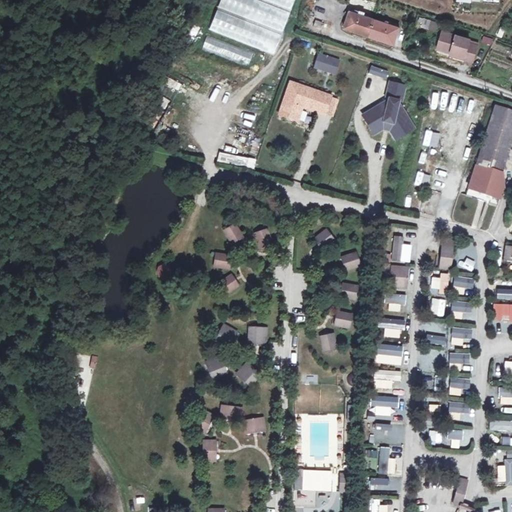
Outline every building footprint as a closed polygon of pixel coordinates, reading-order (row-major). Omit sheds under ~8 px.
[(220,0),(209,32),(275,54),(294,0),(220,0)] [(368,36),(374,19),(350,11),(344,28),(368,36)] [(399,27),(374,19),(368,36),(393,44),(399,27)] [(315,20),(313,27),(322,29),(324,22),(315,20)] [(467,38),(440,31),(437,48),(453,52),(464,55),(463,59),(472,61),(475,43),(468,41),(467,38)] [(491,45),(493,39),(484,36),(482,42),(491,45)] [(248,66),(253,54),(210,38),(205,50),(248,66)] [(339,61),(318,53),(313,66),(323,70),(325,65),(336,69),(339,61)] [(334,74),(336,69),(325,65),(323,70),(334,74)] [(386,79),(389,71),(371,66),(368,74),(386,79)] [(403,84),(386,81),(381,97),(384,98),(384,100),(358,115),(367,130),(379,123),(390,125),(398,137),(413,127),(396,102),(396,101),(398,102),(403,84)] [(331,96),(291,82),(279,113),(293,119),(293,118),(298,104),(302,105),(324,113),(325,112),(331,97),(331,96)] [(439,91),(433,93),(437,108),(443,107),(439,91)] [(338,100),(331,97),(325,112),(332,115),(338,100)] [(152,104),(142,123),(154,129),(164,111),(152,104)] [(302,105),(298,104),(293,118),(297,120),(302,105)] [(511,110),(496,105),(476,165),(501,174),(511,140),(511,110)] [(390,125),(379,123),(367,130),(369,134),(380,128),(388,130),(394,140),(398,137),(390,125)] [(423,139),(438,140),(439,125),(424,124),(423,139)] [(218,156),(218,164),(255,166),(255,157),(218,156)] [(501,174),(476,165),(466,195),(497,206),(504,188),(497,185),(501,174)] [(241,233),(235,223),(225,230),(232,240),(241,233)] [(271,239),(267,229),(256,233),(260,244),(271,239)] [(334,239),(327,230),(317,237),(324,247),(334,239)] [(411,245),(403,245),(403,237),(392,237),(392,262),(411,262),(411,245)] [(440,269),(453,269),(453,239),(440,239),(440,269)] [(359,264),(356,252),(344,256),(347,268),(359,264)] [(228,254),(217,253),(215,265),(227,266),(228,254)] [(156,267),(159,278),(172,275),(170,264),(156,267)] [(407,290),(408,266),(390,265),(389,277),(395,277),(394,289),(407,290)] [(449,276),(432,275),(430,291),(448,293),(449,276)] [(236,286),(230,276),(220,281),(226,293),(236,286)] [(472,290),(473,278),(455,277),(453,294),(464,295),(464,289),(472,290)] [(358,285),(346,284),(344,296),(357,297),(358,285)] [(497,300),(511,300),(511,289),(496,290),(497,300)] [(386,294),(386,311),(403,312),(403,294),(386,294)] [(446,314),(447,300),(430,299),(429,313),(446,314)] [(452,300),(450,311),(470,314),(472,304),(452,300)] [(511,314),(511,303),(499,304),(498,315),(511,314)] [(353,315),(341,312),(338,324),(349,326),(353,315)] [(380,338),(401,340),(404,317),(382,315),(380,338)] [(236,330),(224,324),(216,340),(227,346),(236,330)] [(267,327),(249,327),(249,339),(266,340),(267,327)] [(463,346),(463,339),(471,340),(472,329),(452,327),(451,345),(463,346)] [(336,347),(334,335),(322,338),(324,350),(336,347)] [(445,345),(446,336),(426,335),(426,344),(445,345)] [(401,366),(403,346),(376,345),(375,364),(401,366)] [(448,364),(469,364),(469,352),(449,352),(448,364)] [(96,369),(98,357),(91,356),(89,368),(96,369)] [(224,373),(218,357),(206,361),(213,377),(224,373)] [(258,376),(246,364),(238,373),(250,384),(258,376)] [(392,389),(391,382),(401,382),(401,371),(373,371),(374,389),(392,389)] [(450,378),(450,389),(470,390),(470,379),(450,378)] [(511,397),(511,387),(498,388),(498,398),(511,397)] [(404,409),(405,399),(377,396),(376,406),(404,409)] [(449,402),(449,420),(460,420),(460,414),(469,414),(469,402),(449,402)] [(243,407),(224,404),(222,414),(241,418),(243,407)] [(428,405),(429,413),(440,413),(440,404),(428,405)] [(490,432),(511,430),(511,407),(501,409),(502,417),(489,417),(490,432)] [(212,414),(202,409),(193,427),(203,431),(212,414)] [(265,428),(264,417),(244,420),(245,431),(265,428)] [(447,431),(447,440),(462,439),(462,430),(447,431)] [(462,430),(462,440),(471,440),(471,430),(462,430)] [(451,440),(450,448),(459,449),(460,441),(451,440)] [(214,441),(203,441),(202,461),(214,460),(214,441)] [(390,459),(390,447),(378,447),(378,475),(396,475),(396,459),(390,459)] [(365,459),(378,459),(378,450),(365,450),(365,459)] [(293,470),(293,490),(302,490),(303,470),(293,470)] [(328,471),(304,471),(304,490),(299,490),(299,502),(314,502),(315,490),(328,490),(328,471)] [(497,486),(505,485),(504,475),(497,476),(497,486)] [(460,504),(464,483),(456,481),(452,502),(460,504)] [(130,493),(135,502),(145,495),(140,487),(130,493)] [(369,499),(369,511),(387,511),(387,506),(379,506),(379,499),(369,499)]
